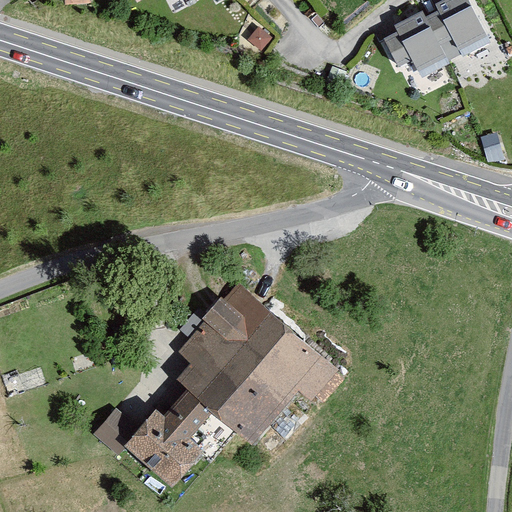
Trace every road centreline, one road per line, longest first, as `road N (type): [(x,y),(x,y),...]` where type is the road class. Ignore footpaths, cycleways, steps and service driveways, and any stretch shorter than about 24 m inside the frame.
road 1 (secondary): [(511,196),(0,39)]
road 2 (secondary): [(0,40),(382,177)]
road 3 (unclassified): [(0,288),(84,258),(333,207),(382,177)]
road 4 (secondary): [(382,177),(511,229)]
